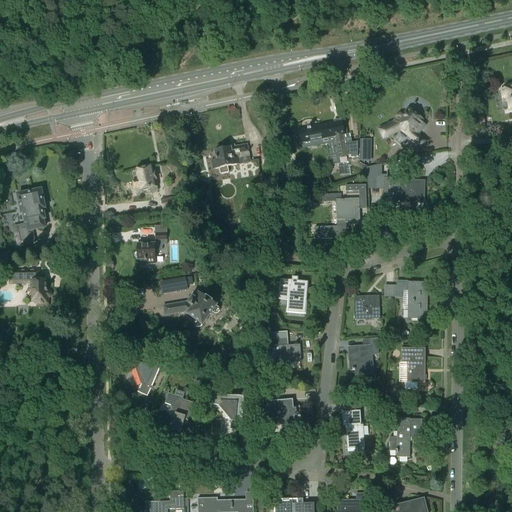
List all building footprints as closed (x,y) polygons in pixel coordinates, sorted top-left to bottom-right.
[(501,90),(503,99),(507,98),(509,111),(511,110),(511,85),(510,86),(510,89),(501,90)] [(396,133),(396,131),(398,128),(421,147),(425,141),(417,135),(425,125),(421,122),(423,120),(419,117),(420,116),(420,113),(418,111),(415,112),(414,113),(410,109),(403,118),(400,115),(393,123),(380,130),(384,139),(396,133)] [(301,144),(334,138),(335,144),(327,145),(330,160),(332,166),(339,165),(338,158),(350,156),(351,158),(357,157),(357,142),(352,143),(351,143),(351,144),(345,145),(344,139),(344,136),(342,123),(299,131),(301,144)] [(370,148),(370,139),(362,138),(362,148),(370,148)] [(216,152),(211,153),(214,170),(219,169),(221,175),(229,174),(228,168),(239,165),(238,159),(249,157),(249,154),(249,152),(248,152),(247,146),(225,150),(224,149),(223,148),(222,147),(221,147),(220,147),(219,147),(218,148),(217,148),(217,149),(216,149),(216,150),(216,151),(216,152)] [(380,177),(380,166),(367,169),(368,189),(369,189),(368,188),(384,188),(384,177),(380,177)] [(157,187),(154,173),(152,173),(151,168),(146,169),(146,167),(137,169),(139,181),(134,182),(135,188),(140,187),(141,190),(150,188),(151,193),(158,192),(157,187)] [(277,174),(280,186),(300,182),(299,176),(292,178),(291,172),(277,174)] [(400,203),(410,204),(410,203),(424,204),(425,182),(400,181),(400,203)] [(29,191),(20,193),(20,195),(18,195),(22,214),(23,213),(26,224),(26,223),(28,231),(15,233),(18,247),(23,246),(22,239),(33,237),(32,231),(45,228),(43,220),(45,220),(43,210),(45,209),(41,191),(29,193),(29,191)] [(337,227),(314,228),(315,240),(348,239),(348,223),(360,222),(359,199),(341,200),(341,196),(321,197),(322,203),(336,202),(337,227)] [(162,202),(163,210),(183,206),(182,197),(162,202)] [(162,251),(162,245),(167,244),(167,241),(167,234),(164,234),(156,234),(155,234),(155,241),(156,241),(156,245),(137,246),(137,252),(136,252),(136,253),(135,253),(135,254),(134,254),(134,255),(134,256),(134,257),(134,258),(135,259),(136,259),(137,260),(145,260),(145,261),(146,261),(147,265),(156,264),(155,251),(162,251)] [(278,261),(277,249),(266,250),(266,262),(278,261)] [(9,265),(6,252),(0,253),(0,256),(2,267),(9,265)] [(193,273),(207,266),(201,253),(194,256),(197,263),(190,266),(193,273)] [(46,290),(46,281),(35,281),(35,272),(33,272),(33,270),(10,271),(10,282),(22,281),(22,279),(28,279),(29,292),(32,292),(32,302),(37,302),(37,305),(48,304),(48,298),(50,298),(51,296),(51,294),(50,292),(48,291),(48,290),(46,290)] [(188,289),(186,276),(175,278),(177,291),(188,289)] [(288,310),(302,311),(303,302),(306,302),(307,283),(280,280),(279,291),(279,299),(288,300),(288,310)] [(428,284),(428,283),(408,283),(409,283),(409,319),(408,319),(408,320),(427,320),(427,319),(426,319),(427,284),(428,284)] [(394,298),(396,286),(385,286),(384,298),(394,298)] [(194,324),(194,327),(196,329),(200,328),(202,326),(212,313),(215,315),(217,314),(219,311),(219,309),(216,307),(217,306),(196,291),(191,297),(192,298),(188,304),(187,303),(163,307),(165,317),(184,313),(196,321),(194,324)] [(380,319),(379,297),(354,298),(355,320),(365,320),(380,319)] [(284,362),(300,361),(299,345),(288,346),(287,332),(263,333),(265,369),(284,368),(284,362)] [(350,371),(355,371),(355,376),(373,375),(373,369),(371,348),(378,348),(377,339),(363,340),(363,347),(349,348),(350,361),(349,361),(350,371)] [(407,383),(405,383),(405,389),(417,389),(417,383),(424,383),(425,349),(401,349),(401,363),(407,363),(407,383)] [(127,363),(135,366),(141,385),(138,393),(147,397),(161,367),(131,353),(127,363)] [(203,371),(193,369),(190,382),(201,384),(203,371)] [(194,403),(183,400),(185,393),(176,390),(175,396),(168,394),(165,404),(170,405),(178,408),(175,415),(171,429),(174,430),(172,436),(179,438),(184,420),(188,421),(194,403)] [(210,405),(219,406),(231,421),(230,430),(241,431),(244,397),(211,394),(210,405)] [(270,402),(272,426),(294,425),(292,400),(270,402)] [(364,448),(362,424),(361,424),(360,411),(343,413),(341,413),(342,425),(345,425),(347,449),(357,448),(358,452),(361,455),(365,455),(364,448)] [(132,418),(136,422),(142,422),(143,415),(137,412),(132,418)] [(395,452),(395,454),(397,454),(397,458),(410,458),(410,439),(422,439),(422,420),(410,420),(397,420),(397,438),(389,438),(389,452),(395,452)] [(274,498),(302,497),(302,488),(274,489),(274,498)] [(146,503),(145,511),(166,511),(166,510),(183,509),(183,492),(170,492),(170,502),(146,503)] [(356,500),(337,501),(337,511),(370,511),(370,494),(356,494),(356,500)] [(253,511),(253,500),(217,501),(217,499),(198,499),(197,511),(253,511)] [(314,511),(314,504),(298,504),(298,499),(274,500),(274,511),(314,511)] [(393,507),(394,511),(427,511),(424,499),(393,507)]
